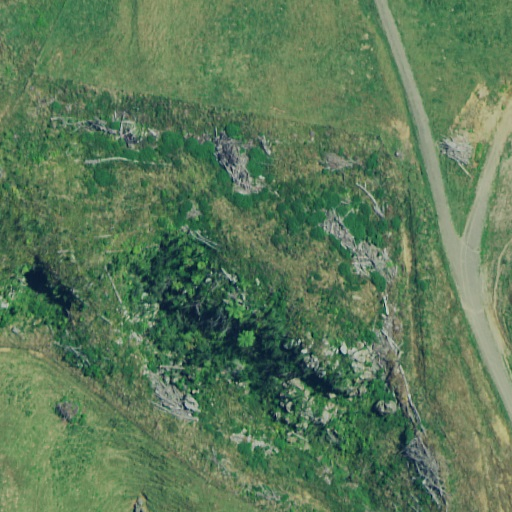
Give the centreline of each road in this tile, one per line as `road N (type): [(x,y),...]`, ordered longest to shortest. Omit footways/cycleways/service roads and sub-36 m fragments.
road 1 (track): [(511,402),(464,255),(479,187),(511,116)]
road 2 (track): [(464,255),(386,0)]
